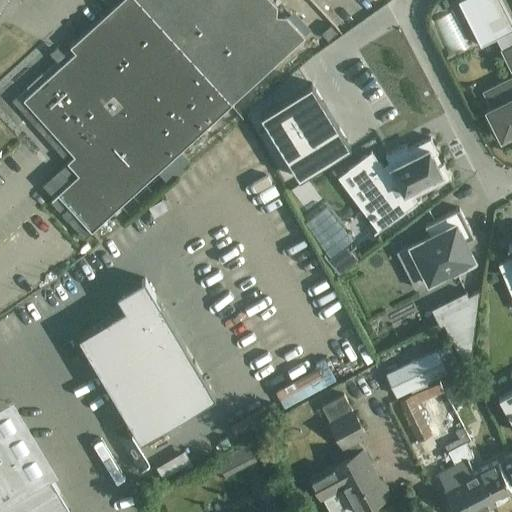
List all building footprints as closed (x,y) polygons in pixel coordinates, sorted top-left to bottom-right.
[(79,175),(52,199),(53,200),(59,195),(92,232),(232,104),(232,103),(305,37),(287,16),(277,16),(277,6),(271,0),(121,0),(71,47),(76,53),(24,100),(75,156),(68,162),(79,175)] [(481,46),(497,38),(511,30),(511,22),(500,0),(460,0),(458,1),(481,46)] [(511,46),(503,51),(511,68),(511,78),(507,81),(511,89),(511,97),(487,110),(490,116),(486,118),(494,134),(498,132),(502,139),(511,133),(511,46)] [(313,83),(261,115),(300,178),(352,146),(313,83)] [(409,149),(406,145),(386,155),(393,169),(387,173),(372,152),(348,169),(372,200),(365,205),(372,215),(370,217),(373,220),(375,218),(382,227),(374,233),(374,234),(415,204),(411,199),(451,178),(444,163),(438,166),(433,156),(439,153),(431,138),(409,149)] [(411,246),(397,253),(415,289),(429,282),(454,269),(457,274),(476,264),(473,259),(474,259),(465,242),(462,234),(471,230),(459,208),(425,226),(430,236),(411,246)] [(511,254),(511,258),(499,264),(511,294),(511,244),(508,246),(511,254)] [(359,262),(352,251),(332,265),(340,276),(359,262)] [(216,397),(146,279),(118,295),(126,309),(79,337),(141,441),(216,397)] [(468,296),(438,312),(444,324),(444,325),(465,367),(471,364),(480,291),(479,291),(469,296),(468,296)] [(437,350),(386,374),(397,396),(447,372),(437,350)] [(511,393),(500,400),(511,421),(511,393)] [(412,425),(426,453),(438,447),(424,419),(416,402),(413,394),(400,400),(413,425),(412,425)] [(357,511),(359,511),(388,497),(378,478),(372,477),(366,467),(371,465),(363,451),(360,452),(354,441),(366,435),(344,395),(323,407),(344,447),(350,457),(311,479),(322,498),(344,487),(357,511)] [(0,511),(71,511),(51,477),(45,466),(26,477),(0,433),(0,511)] [(495,504),(511,494),(511,489),(497,462),(475,474),(467,460),(473,457),(465,443),(447,451),(455,466),(465,485),(470,483),(475,492),(485,487),(495,504)] [(248,446),(238,451),(245,466),(256,460),(248,446)] [(457,511),(480,511),(495,504),(485,487),(475,492),(470,483),(465,485),(455,466),(439,475),(447,488),(445,490),(457,511)]
